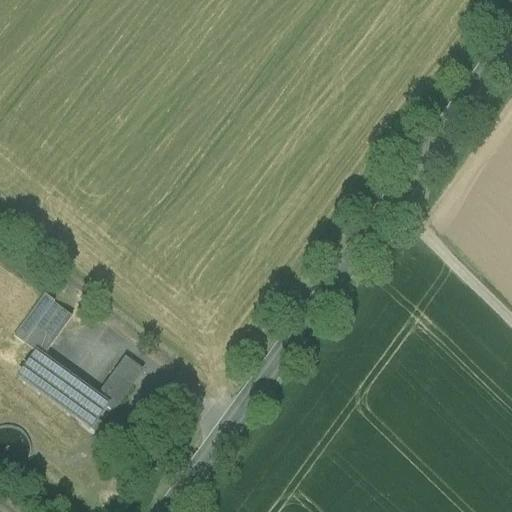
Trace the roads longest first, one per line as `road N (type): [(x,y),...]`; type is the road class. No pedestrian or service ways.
road 1 (secondary): [(511,38),(168,511)]
road 2 (track): [(388,208),(511,325)]
